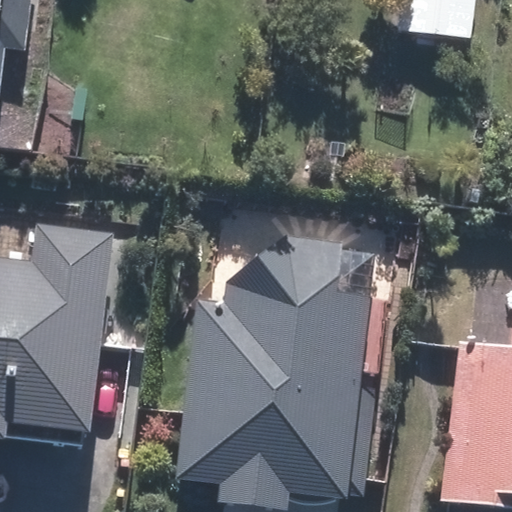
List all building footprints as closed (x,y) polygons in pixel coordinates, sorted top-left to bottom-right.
[(0,0),(0,55),(18,58),(25,0),(0,0)] [(470,0),(396,0),(391,37),(464,47),(470,0)] [(26,268),(0,264),(0,435),(49,442),(79,446),(108,240),(32,230),(26,268)] [(193,304),(167,489),(209,495),(206,511),(277,511),(278,504),(314,509),(335,511),(337,500),(359,503),(374,390),(352,387),(354,376),(374,379),(381,328),(384,303),(366,301),(367,296),(330,291),(336,246),(279,240),(245,269),(221,287),(219,307),(193,304)] [(511,511),(511,296),(503,359),(452,352),(429,511),(511,511)]
